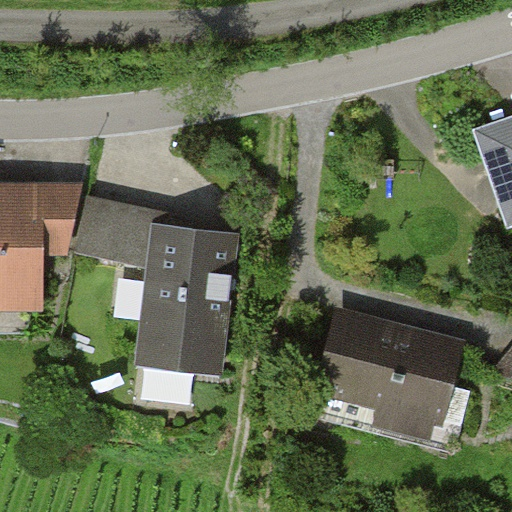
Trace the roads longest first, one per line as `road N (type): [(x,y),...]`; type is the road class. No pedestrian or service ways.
road 1 (residential): [(511,34),(367,72),(106,121),(0,124)]
road 2 (residential): [(361,0),(161,28),(0,23)]
